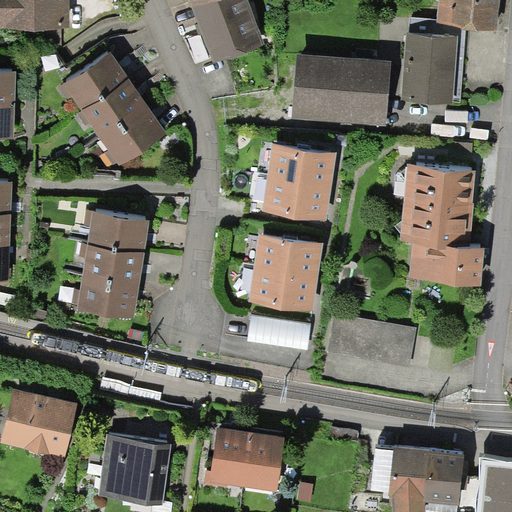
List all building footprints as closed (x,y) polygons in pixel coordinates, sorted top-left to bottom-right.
[(0,0),(0,22),(61,22),(60,0),(0,0)] [(191,0),(211,53),(256,37),(242,0),(191,0)] [(438,19),(438,22),(463,24),(491,28),(494,0),(438,0),(437,17),(438,19)] [(402,97),(457,101),(463,24),(438,22),(408,20),(402,97)] [(83,107),(124,78),(105,52),(64,80),(83,107)] [(370,113),(374,62),(299,56),(294,107),(370,113)] [(12,101),(9,101),(10,70),(0,69),(0,102),(12,103),(12,101)] [(142,105),(124,78),(83,107),(101,134),(142,105)] [(12,105),(12,103),(0,102),(0,134),(8,135),(9,104),(12,105)] [(161,132),(142,105),(101,134),(119,161),(161,132)] [(452,152),(470,153),(470,143),(453,142),(452,152)] [(270,176),(324,184),(329,153),(308,150),(308,148),(295,146),(295,148),(274,145),(270,176)] [(422,241),(422,240),(462,244),(469,169),(414,163),(407,239),(422,241)] [(299,211),(320,214),(324,184),(270,176),(265,206),(286,209),(286,211),(299,213),(299,211)] [(89,242),(138,250),(143,218),(94,210),(89,242)] [(256,266),(311,274),(316,244),(295,241),(295,238),(282,236),(281,239),(261,236),(256,266)] [(419,276),(475,281),(478,245),(462,244),(422,240),(422,241),(419,276)] [(133,282),(138,250),(89,242),(84,274),(133,282)] [(286,301),(306,304),(311,274),(256,266),(252,296),(273,299),(272,302),(285,304),(286,301)] [(128,314),(133,282),(84,274),(79,306),(128,314)] [(272,318),(252,315),(248,341),(268,343),(272,318)] [(406,364),(412,329),(332,316),(326,350),(406,364)] [(291,321),(272,318),(268,343),(288,346),(291,321)] [(311,324),(291,321),(288,346),(307,349),(311,324)] [(126,395),(129,384),(102,378),(100,389),(126,395)] [(161,391),(133,385),(131,394),(159,400),(161,391)] [(28,443),(59,450),(69,405),(14,393),(6,428),(21,431),(28,443)] [(159,497),(160,490),(163,465),(162,465),(165,440),(107,432),(104,453),(110,454),(105,489),(159,497)] [(226,475),(242,477),(247,437),(215,433),(209,472),(204,472),(202,484),(225,488),(226,475)] [(280,442),(247,437),(242,477),(275,482),(280,442)] [(422,509),(424,496),(428,449),(373,444),(369,487),(401,490),(400,500),(397,500),(396,507),(422,509)] [(424,496),(456,499),(461,453),(428,449),(424,496)] [(511,511),(511,458),(482,456),(481,457),(475,511),(511,511)] [(297,498),(307,500),(309,485),(299,483),(297,498)] [(166,511),(168,503),(153,501),(151,511),(166,511)]
